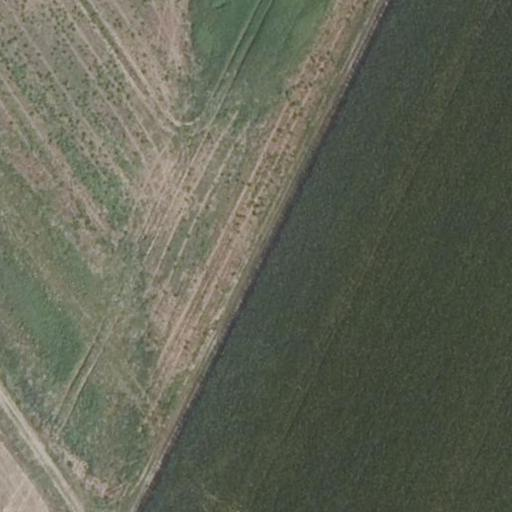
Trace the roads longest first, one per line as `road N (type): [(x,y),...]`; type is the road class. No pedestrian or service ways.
road 1 (track): [(390,0),(136,511)]
road 2 (track): [(0,407),(69,511)]
